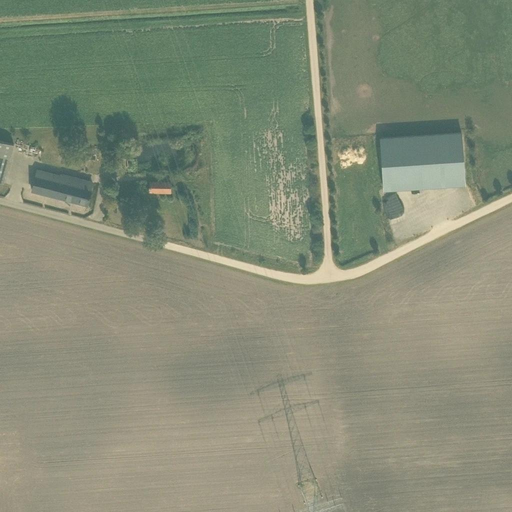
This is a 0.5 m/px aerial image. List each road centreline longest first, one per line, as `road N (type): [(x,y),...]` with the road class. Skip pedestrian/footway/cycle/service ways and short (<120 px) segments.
road 1 (track): [(333,278),(308,0)]
road 2 (track): [(511,199),(333,278)]
road 3 (unclassified): [(166,246),(0,202)]
road 4 (track): [(333,278),(293,279),(166,246)]
